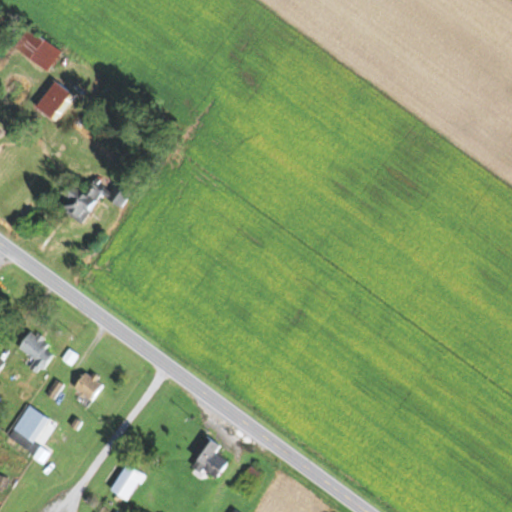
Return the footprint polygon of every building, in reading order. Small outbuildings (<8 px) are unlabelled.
[(16,46),(49,71),(63,53),(30,27),(16,46)] [(30,93),(11,78),(0,92),(0,95),(18,109),(30,93)] [(56,119),(73,93),(54,81),(37,107),(56,119)] [(76,186),(61,208),(83,223),(102,194),(122,207),(132,193),(117,183),(112,191),(95,179),(85,193),(76,186)] [(52,354),(44,350),(49,340),(31,331),(21,350),(36,357),(31,368),(41,373),(52,354)] [(105,385),(90,371),(75,387),(90,401),(105,385)] [(48,394),(54,398),(63,384),(57,380),(48,394)] [(35,444),(50,417),(27,405),(9,440),(45,458),(48,451),(35,444)] [(191,452),(198,462),(194,465),(201,474),(207,469),(213,478),(228,467),(216,450),(219,449),(211,437),(191,452)] [(144,475),(129,464),(112,490),(127,500),(144,475)] [(261,473),(249,465),(235,488),(248,496),(261,473)]
